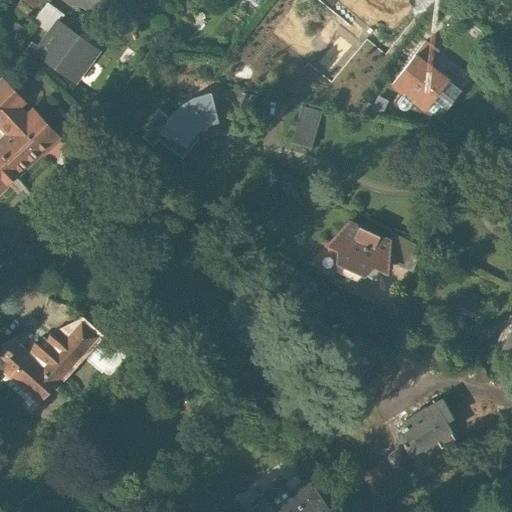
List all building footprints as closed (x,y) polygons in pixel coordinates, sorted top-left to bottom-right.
[(331,16),(337,6),(325,0),(306,0),(279,47),(310,65),(318,51),(345,67),(364,36),(331,16)] [(51,35),(59,25),(64,18),(49,6),(36,24),(51,35)] [(100,55),(59,25),(51,35),(37,55),(77,85),(100,55)] [(437,54),(424,44),(392,86),(404,95),(398,102),(398,105),(397,107),(398,108),(399,110),(400,111),(401,112),(403,112),(404,112),(406,112),(407,111),(408,110),(414,103),(440,123),(452,107),(451,105),(460,92),(427,67),(437,54)] [(21,103),(2,82),(0,83),(0,127),(7,135),(0,141),(0,190),(56,139),(31,112),(26,117),(17,107),(21,103)] [(197,142),(191,137),(197,131),(205,126),(215,123),(209,97),(194,101),(180,110),(170,120),(158,110),(142,129),(146,132),(141,139),(152,148),(157,141),(181,160),(197,142)] [(387,103),(377,98),(371,111),(382,115),(387,103)] [(291,143),(310,149),(321,114),(302,108),(291,143)] [(350,223),(326,248),(339,254),(338,274),(360,283),(361,278),(366,280),(375,271),(390,278),(391,266),(393,243),(350,223)] [(394,236),(393,243),(391,266),(413,275),(424,250),(394,236)] [(511,317),(496,353),(502,356),(501,358),(511,363),(511,317)] [(20,402),(31,413),(84,356),(101,337),(81,319),(78,322),(58,331),(46,344),(42,341),(28,357),(12,342),(0,355),(0,357),(8,365),(1,378),(23,398),(20,402)] [(130,364),(101,337),(84,356),(113,383),(130,364)] [(455,422),(444,402),(400,426),(404,433),(399,436),(405,448),(388,458),(394,468),(453,435),(448,425),(455,422)] [(266,503),(259,509),(261,511),(329,511),(306,482),(291,494),(281,481),(261,497),(266,503)]
